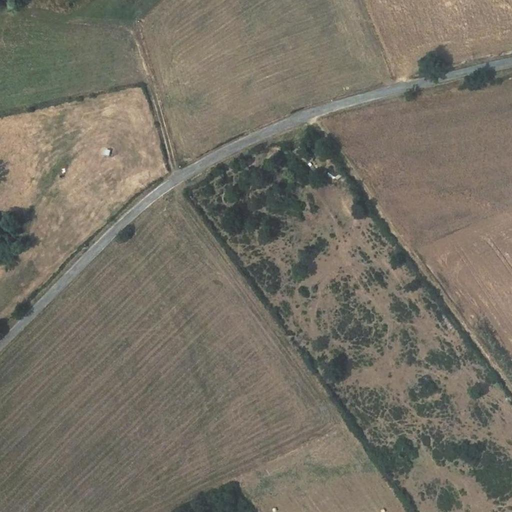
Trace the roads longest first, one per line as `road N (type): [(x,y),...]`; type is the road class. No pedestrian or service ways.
road 1 (unclassified): [(0,345),(171,180),(291,120),(511,64)]
road 2 (track): [(171,180),(135,38),(107,21)]
